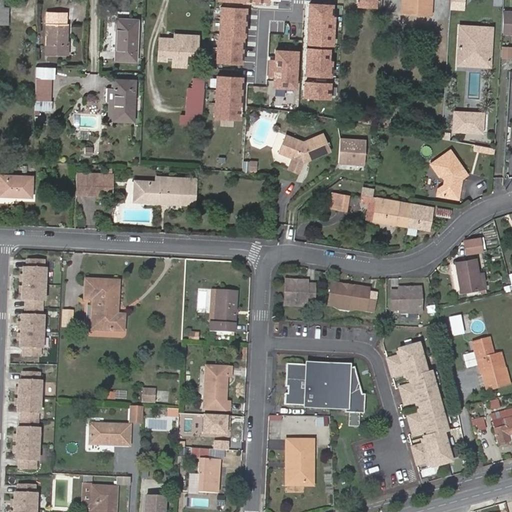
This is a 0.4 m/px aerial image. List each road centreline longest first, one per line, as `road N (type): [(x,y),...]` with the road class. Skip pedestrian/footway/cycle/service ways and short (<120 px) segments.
road 1 (residential): [(511,198),(418,262),(375,269),(290,252),(268,257)]
road 2 (residential): [(268,257),(5,234)]
road 3 (residential): [(259,342),(366,347),(379,360),(400,441),(393,456)]
road 4 (residential): [(259,342),(255,511)]
road 5 (residential): [(0,378),(5,234)]
